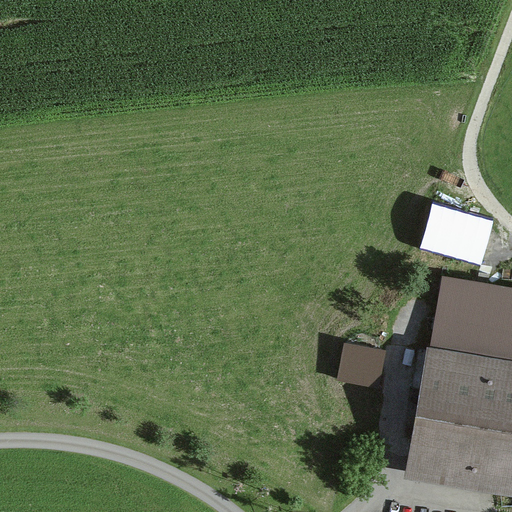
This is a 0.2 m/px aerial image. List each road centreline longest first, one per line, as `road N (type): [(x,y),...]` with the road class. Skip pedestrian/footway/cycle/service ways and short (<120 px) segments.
road 1 (track): [(227,511),(153,473),(74,450),(0,448)]
road 2 (track): [(511,26),(472,142),(477,188),(511,221)]
